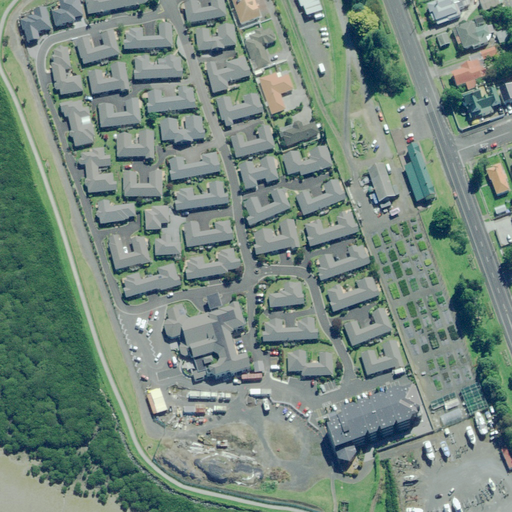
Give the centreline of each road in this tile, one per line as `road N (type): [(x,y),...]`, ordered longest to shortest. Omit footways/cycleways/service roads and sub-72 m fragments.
road 1 (residential): [(95,234),(43,86),(43,44),(99,22),(172,11)]
road 2 (primary): [(511,328),(448,153)]
road 3 (primary): [(448,153),(393,0)]
road 4 (residential): [(187,294),(140,308),(121,303),(95,234)]
